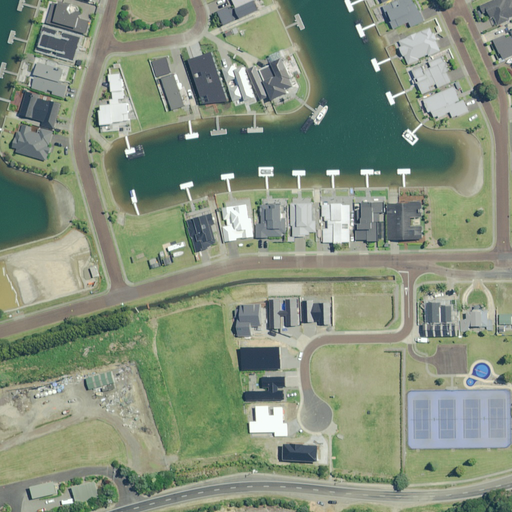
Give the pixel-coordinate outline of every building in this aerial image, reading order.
[(231,7),(220,12),(226,25),(236,20),(241,18),(241,19),(260,11),(255,0),(233,0),(237,8),(232,10),(231,7)] [(415,4),(413,0),(400,0),(384,7),(394,29),(410,22),(412,27),(426,21),(421,10),(420,11),(417,4),(415,4)] [(484,14),(489,12),(492,18),(494,17),(498,26),(511,20),(510,19),(511,18),(511,0),(496,0),(481,7),(484,14)] [(433,34),(431,29),(396,43),(401,56),(403,55),(408,65),(420,60),(419,59),(429,55),(430,56),(441,51),(437,41),(439,40),(436,33),(433,34)] [(511,56),(511,36),(508,39),(506,35),(494,41),(500,54),(502,54),(505,60),(511,56)] [(450,71),(444,57),(425,65),(414,70),(424,94),(432,91),(431,87),(438,84),(439,88),(452,83),(448,72),(450,71)] [(36,77),(33,89),(47,93),(48,90),(54,92),(53,95),(65,98),(68,86),(63,85),(64,81),(62,81),(64,72),(63,72),(60,71),(61,69),(57,68),(58,64),(48,62),(47,65),(38,63),(35,74),(36,75),(36,77)] [(274,101),(293,93),(291,90),(296,88),(293,80),(290,71),(296,69),(293,62),(287,64),(286,62),(278,65),(277,64),(262,70),(274,101)] [(113,100),(111,100),(112,105),(103,106),(104,111),(99,111),(101,126),(115,124),(115,123),(131,121),(129,103),(120,104),(120,100),(126,99),(123,79),(122,79),(121,74),(109,75),(110,82),(112,82),(113,100)] [(186,106),(175,75),(163,79),(173,110),(186,106)] [(461,88),(458,82),(453,84),(454,87),(427,99),(436,120),(452,113),(454,119),(470,112),(465,100),(462,102),(457,90),(461,88)] [(39,98),(40,96),(27,92),(21,115),(20,115),(45,122),(44,125),(56,128),(63,104),(52,101),(51,102),(39,98)] [(24,156),(25,155),(47,161),(51,148),(49,148),(54,133),(42,129),(40,134),(32,132),(33,128),(24,125),(22,133),(19,132),(14,147),(18,149),(17,152),(21,153),(20,155),(24,156)] [(236,207),(236,201),(226,203),(227,208),(223,209),(225,220),(228,220),(229,226),(224,227),(226,242),(238,240),(254,237),(251,219),(249,219),(247,205),(236,207)] [(386,213),(386,203),(363,203),(363,210),(358,210),(358,224),(357,224),(357,241),(369,241),(369,242),(379,242),(379,223),(381,223),(381,213),(386,213)] [(283,218),(282,204),(262,206),(262,213),(257,213),(258,238),(284,237),(284,233),(287,233),(286,217),(283,218)] [(309,204),(292,204),(292,230),(293,229),(294,237),(310,237),(310,232),(317,232),(317,208),(310,208),(309,204)] [(351,243),(352,205),(324,204),(323,217),(330,217),(330,229),(325,229),(324,243),(351,243)] [(423,218),(423,204),(389,204),(390,240),(424,240),(423,226),(413,227),(412,218),(423,218)] [(197,251),(199,250),(200,253),(213,250),(212,247),(220,244),(215,226),(217,225),(214,214),(188,221),(192,237),(193,237),(197,251)] [(146,262),(144,255),(135,258),(137,265),(146,262)] [(162,266),(159,258),(152,261),(154,269),(162,266)] [(442,303),(429,303),(429,324),(428,324),(428,337),(457,337),(457,311),(447,311),(447,306),(442,306),(442,303)] [(489,312),(461,313),(462,332),(470,332),(470,327),(480,327),(480,330),(493,330),(493,320),(489,320),(489,312)] [(511,314),(501,315),(501,325),(511,324),(511,314)] [(113,371),(87,379),(91,391),(116,383),(113,371)] [(297,454),(299,422),(269,420),(267,452),(297,454)] [(334,432),(323,432),(323,446),(334,446),(334,432)] [(58,494),(55,483),(32,488),(34,499),(58,494)] [(98,484),(75,491),(80,507),(103,499),(98,484)]
